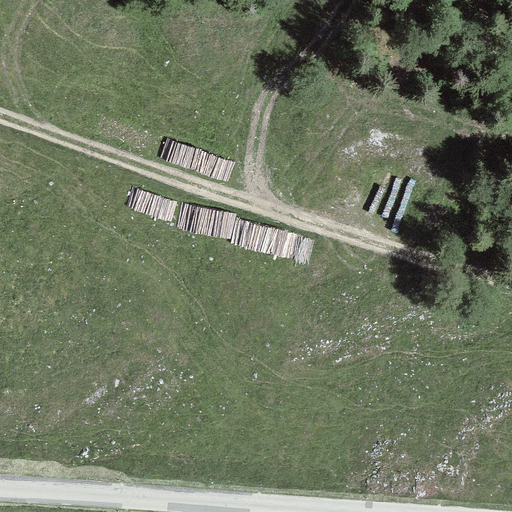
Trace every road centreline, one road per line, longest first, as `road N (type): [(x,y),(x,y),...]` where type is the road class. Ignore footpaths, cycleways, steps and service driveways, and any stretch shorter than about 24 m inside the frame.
road 1 (track): [(0,115),(511,283)]
road 2 (tertiary): [(334,511),(0,488)]
